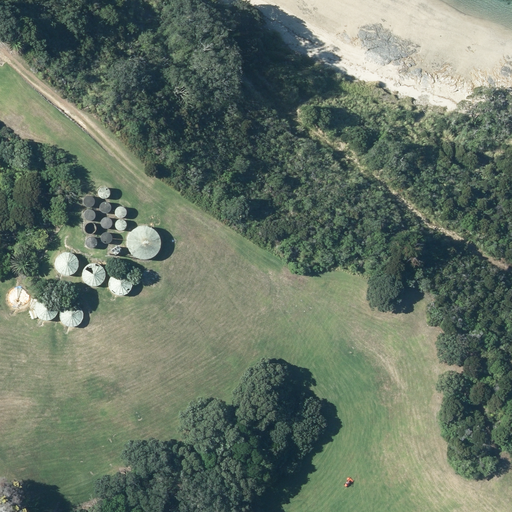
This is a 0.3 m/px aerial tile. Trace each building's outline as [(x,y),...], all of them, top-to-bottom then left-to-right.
[(108,193),(109,194),(111,195),(112,195),(114,195),(116,194),(117,193),(118,191),(118,189),(118,187),(117,186),(115,185),(113,184),(111,184),(110,185),(108,186),(107,187),(107,189),(107,191),(108,193)] [(92,202),(93,203),(95,204),(96,205),(98,204),(100,204),(101,202),(102,200),(102,199),(102,197),(101,195),(99,194),(97,193),(96,193),(94,194),(92,195),(91,197),(91,199),(91,200),(92,202)] [(108,208),(110,210),(111,211),(113,211),(115,211),(117,210),(118,208),(119,207),(119,205),(118,203),(117,201),(116,200),(114,200),(112,200),(110,200),(109,201),(108,203),(107,205),(108,207),(108,208)] [(124,213),(125,214),(127,215),(128,215),(130,215),(132,214),(133,213),(134,211),(134,209),(134,207),(133,206),(131,205),(129,204),(127,204),(126,205),(124,206),(123,207),(123,209),(123,211),(124,213)] [(93,216),(94,217),(96,218),(97,218),(99,218),(101,217),(102,216),(103,214),(103,212),(103,210),(102,209),(100,208),(98,207),(96,207),(95,208),(93,209),(92,210),(92,212),(92,214),(93,216)] [(109,224),(110,225),(112,226),(114,227),(116,226),(117,226),(119,224),(119,222),(119,221),(119,219),(118,217),(117,216),(115,215),(113,215),(111,216),(110,217),(109,219),(108,221),(108,222),(109,224)] [(50,224),(51,225),(53,226),(54,226),(56,226),(57,225),(58,224),(59,222),(59,221),(59,219),(58,218),(57,217),(55,217),(54,217),(52,217),(51,218),(50,219),(50,221),(50,222),(50,224)] [(123,225),(124,227),(126,228),(128,228),(130,228),(131,227),(133,225),(133,224),(134,222),(133,220),(132,218),(131,217),(129,217),(127,217),(125,217),(124,218),(123,220),(122,222),(122,224),(123,225)] [(93,229),(94,230),(96,231),(97,232),(99,231),(101,230),(102,229),(103,227),(103,226),(103,224),(102,222),(100,221),(98,220),(96,220),(95,221),(93,222),(92,224),(92,226),(92,227),(93,229)] [(138,250),(142,254),(147,257),(152,257),(158,256),(163,253),(166,249),(168,244),(169,238),(167,233),(164,228),(160,225),(154,223),(149,223),(143,225),(138,229),(135,234),(134,240),(135,245),(138,250)] [(109,239),(111,240),(112,241),(114,241),(116,241),(118,240),(119,239),(120,237),(120,235),(119,233),(118,232),(117,231),(115,230),(113,230),(111,231),(110,232),(109,233),(109,235),(109,237),(109,239)] [(95,243),(96,245),(98,246),(100,246),(101,246),(103,245),(104,243),(105,242),(105,240),(105,238),(104,236),(102,235),(101,235),(99,235),(97,235),(95,236),(94,238),(94,240),(94,242),(95,243)] [(41,250),(42,251),(44,252),(45,252),(47,252),(48,251),(49,250),(50,248),(50,247),(50,245),(49,244),(48,243),(46,242),(45,242),(43,243),(42,244),(41,245),(41,247),(41,248),(41,250)] [(64,268),(67,271),(71,273),(74,273),(78,272),(81,270),(84,268),(85,264),(85,260),(85,257),(82,254),(79,251),(76,250),(72,250),(68,251),(65,254),(63,257),(62,261),(63,265),(64,268)] [(92,280),(94,282),(98,284),(102,284),(105,283),(109,282),(111,279),(113,275),(113,271),(112,268),(110,265),(107,262),(103,261),(99,261),(95,262),(92,265),(90,268),(89,272),(90,276),(92,280)] [(118,288),(121,290),(124,292),(128,292),(132,292),(135,290),(138,287),(139,283),(139,280),(138,276),(136,273),(133,271),(130,269),(126,269),(122,271),(119,273),(117,277),(116,280),(117,284),(118,288)] [(18,304),(20,306),(24,308),(28,308),(31,307),(35,306),(37,303),(39,299),(39,295),(38,292),(36,289),(33,286),(29,285),(25,285),(21,286),(18,289),(16,292),(15,296),(16,300),(18,304)] [(45,313),(47,316),(51,318),(54,318),(58,317),(61,315),(64,313),(65,309),(66,305),(65,302),(63,298),(60,296),(56,295),(52,295),(48,296),(45,299),(43,302),(42,306),(43,310),(45,313)] [(68,320),(71,323),(74,324),(78,325),(82,324),(85,322),(88,319),(89,316),(89,312),(88,308),(86,305),(83,303),(80,302),(75,302),(72,303),(69,305),(67,309),(66,313),(66,317),(68,320)]
